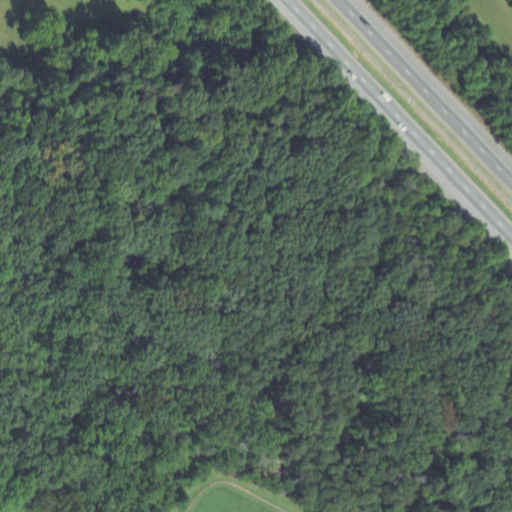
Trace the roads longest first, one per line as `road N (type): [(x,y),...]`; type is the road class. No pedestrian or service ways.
road 1 (motorway): [(286,0),(511,230)]
road 2 (motorway): [(511,178),(342,0)]
